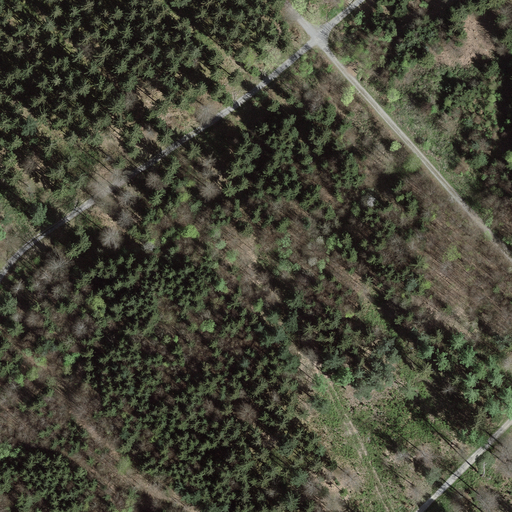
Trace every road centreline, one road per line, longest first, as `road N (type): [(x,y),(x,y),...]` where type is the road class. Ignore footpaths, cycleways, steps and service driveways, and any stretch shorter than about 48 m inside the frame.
road 1 (track): [(0,277),(41,233),(254,93),(320,36)]
road 2 (track): [(511,259),(320,36)]
road 3 (track): [(511,422),(420,511)]
